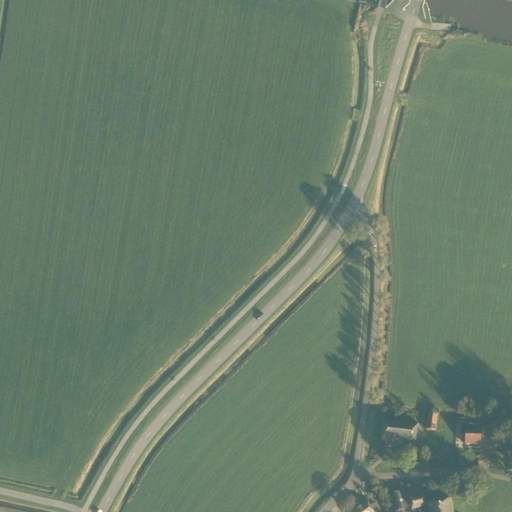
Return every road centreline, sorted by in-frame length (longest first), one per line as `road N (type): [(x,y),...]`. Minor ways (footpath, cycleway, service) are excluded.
road 1 (secondary): [(101,511),(168,411),(307,273),(349,211)]
road 2 (unclassified): [(354,476),(377,284),(374,237),(349,211)]
road 3 (secondary): [(349,211),(417,0)]
road 4 (unclassified): [(354,476),(511,480)]
